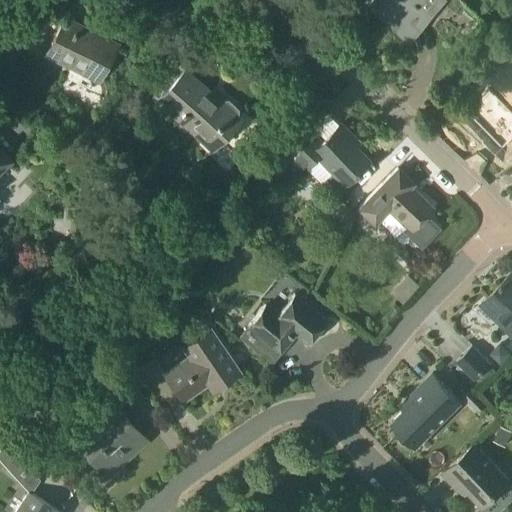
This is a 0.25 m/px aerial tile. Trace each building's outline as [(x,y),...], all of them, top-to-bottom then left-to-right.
[(372,0),(369,4),(405,36),(437,0),(372,0)] [(118,44),(65,15),(45,51),(99,79),(118,44)] [(466,112),(501,151),(511,140),(511,69),(506,63),(482,85),(487,91),(466,112)] [(213,101),(183,74),(182,73),(158,99),(203,139),(199,144),(225,167),(262,126),(244,110),(238,115),(217,97),(213,101)] [(349,139),(353,135),(341,123),(322,141),(310,130),(288,154),(304,169),(318,155),(332,170),(327,176),(337,187),(343,181),(344,182),(369,158),(349,139)] [(142,135),(137,144),(147,149),(152,140),(142,135)] [(0,168),(9,159),(0,150),(0,168)] [(292,163),(286,157),(271,171),(277,177),(292,163)] [(412,191),(414,189),(410,185),(413,182),(398,167),(360,206),(375,221),(388,207),(410,229),(432,207),(420,195),(418,197),(412,191)] [(223,247),(205,270),(219,281),(237,258),(223,247)] [(481,303),(511,333),(511,272),(481,303)] [(206,280),(189,281),(190,298),(208,296),(206,280)] [(326,325),(325,321),(326,319),(293,295),(278,314),(266,304),(249,325),(280,351),(296,331),(308,341),(315,332),(316,333),(320,333),(323,332),(326,329),(326,325)] [(210,326),(184,345),(191,355),(165,373),(183,399),(208,382),(213,388),(239,370),(210,326)] [(140,377),(160,363),(146,344),(126,358),(138,375),(140,377)] [(495,369),(490,364),(491,363),(472,345),(471,346),(458,359),(456,360),(475,378),(480,383),(495,369)] [(433,372),(409,395),(414,400),(392,421),(416,445),(461,401),(433,372)] [(486,403),(476,393),(467,384),(459,392),(478,411),(486,403)] [(119,410),(104,423),(95,413),(71,434),(99,465),(112,453),(120,462),(146,439),(119,410)] [(511,434),(500,429),(494,444),(507,450),(511,435),(511,434)] [(28,465),(44,450),(27,431),(11,446),(21,458),(9,469),(24,485),(36,474),(28,465)] [(483,503),(508,479),(475,445),(443,472),(463,493),(468,488),(483,503)] [(60,511),(29,491),(14,511),(60,511)]
